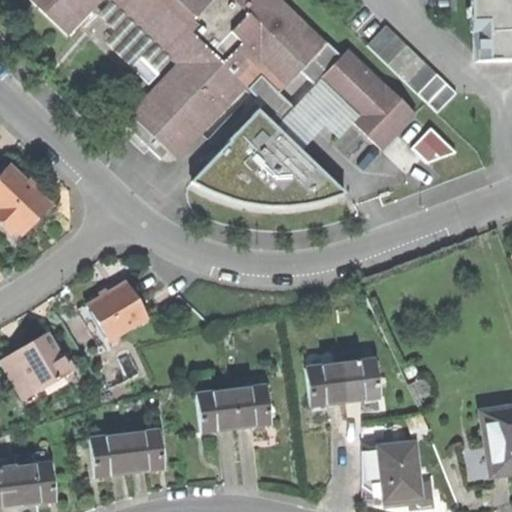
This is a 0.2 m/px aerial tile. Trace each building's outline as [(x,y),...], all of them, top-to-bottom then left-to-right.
[(326,42),(280,0),(30,0),(69,35),(101,0),(109,0),(141,30),(176,62),(127,114),(177,160),(258,72),(280,92),(326,42)] [(511,0),(468,0),(469,10),(475,10),(476,61),(511,60),(511,0)] [(365,45),(437,112),(456,92),(384,25),(365,45)] [(349,48),(318,80),(335,97),(339,93),(358,111),(354,115),(349,119),(371,140),(387,124),(396,133),(415,114),(349,48)] [(335,97),(354,115),(358,111),(339,93),(335,97)] [(380,150),(396,133),(387,124),(371,140),(380,150)] [(434,166),(453,147),(432,127),(414,146),(434,166)] [(32,215),(45,202),(9,166),(0,175),(0,224),(9,233),(14,229),(16,231),(32,215)] [(87,306),(108,343),(146,320),(125,284),(104,296),(87,306)] [(11,354),(34,392),(71,370),(61,352),(56,355),(51,346),(53,345),(46,333),(26,345),(11,354)] [(373,359),(338,363),(342,401),(359,399),(377,397),(373,359)] [(304,366),(308,405),(323,403),(342,401),(338,363),(304,366)] [(263,385),(229,389),(233,427),(250,425),(267,423),(263,385)] [(194,393),(198,431),(214,429),(233,427),(229,389),(194,393)] [(511,407),(481,412),(489,475),(511,472),(511,407)] [(157,429),(123,433),(128,471),(144,469),(162,467),(157,429)] [(87,438),(92,475),(108,473),(128,471),(123,433),(87,438)] [(363,486),(383,502),(377,447),(384,446),(383,438),(361,440),(363,486)] [(402,500),(420,498),(414,442),(384,446),(377,447),(383,502),(402,500)] [(13,453),(14,467),(43,463),(41,450),(13,453)] [(43,463),(14,467),(19,503),(37,501),(54,498),(50,462),(43,463)] [(14,467),(0,468),(0,504),(1,505),(19,503),(14,467)]
